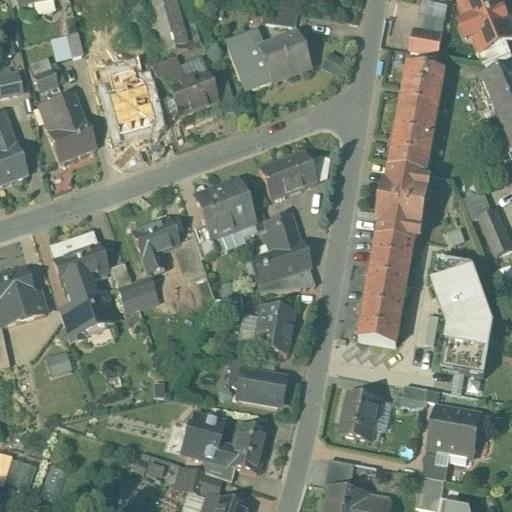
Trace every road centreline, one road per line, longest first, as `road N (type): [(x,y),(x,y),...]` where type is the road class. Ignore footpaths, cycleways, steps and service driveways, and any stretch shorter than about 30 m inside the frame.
road 1 (residential): [(281,511),(306,432),(360,101)]
road 2 (residential): [(360,101),(0,235)]
